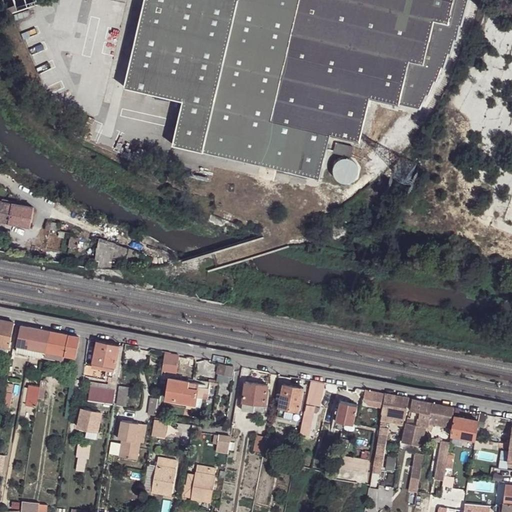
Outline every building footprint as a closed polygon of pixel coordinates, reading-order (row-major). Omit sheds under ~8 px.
[(2,0),(7,14),(39,4),(37,0),(2,0)] [(178,99),(169,142),(198,149),(233,0),(141,0),(121,85),(178,99)] [(233,0),(198,149),(317,178),(328,135),(356,139),(366,98),(414,107),(431,82),(433,82),(438,68),(440,68),(445,54),(446,54),(450,40),(451,40),(457,25),(459,25),(466,0),(233,0)] [(351,159),(346,157),(344,156),(339,157),(335,160),(332,164),(331,169),(333,174),(333,176),(337,179),(341,181),(346,182),(351,180),(354,176),(356,172),(356,167),(355,162),(351,159)] [(0,221),(9,223),(12,206),(0,203),(0,221)] [(12,206),(9,223),(31,227),(34,210),(12,206)] [(330,218),(325,243),(344,246),(348,221),(330,218)] [(68,227),(53,224),(51,231),(67,234),(68,227)] [(79,239),(71,238),(71,248),(78,249),(79,239)] [(101,239),(95,268),(112,268),(112,256),(139,266),(140,264),(150,266),(153,259),(101,239)] [(0,247),(8,249),(10,242),(0,240),(0,247)] [(0,346),(9,348),(10,348),(10,346),(14,323),(0,320),(0,346)] [(19,346),(47,352),(50,331),(22,326),(19,346)] [(69,335),(50,331),(47,352),(64,355),(65,355),(69,335)] [(65,355),(77,357),(81,338),(69,335),(65,355)] [(93,363),(116,368),(120,345),(98,341),(93,363)] [(46,357),(47,352),(19,346),(18,348),(18,351),(46,357)] [(46,357),(63,361),(64,355),(47,352),(46,357)] [(163,370),(170,372),(174,353),(166,352),(163,370)] [(218,373),(231,375),(233,365),(220,362),(218,373)] [(190,400),(196,402),(197,393),(198,390),(187,388),(188,382),(170,379),(166,399),(173,400),(190,403),(190,400)] [(306,402),(320,405),(325,383),(311,380),(310,385),(306,402)] [(199,384),(188,382),(187,388),(198,390),(199,388),(199,384)] [(245,382),(242,401),(243,402),(263,405),(267,386),(245,382)] [(24,404),(38,406),(40,391),(41,386),(28,384),(24,404)] [(112,405),(115,390),(90,385),(89,401),(112,405)] [(129,386),(120,385),(117,405),(125,406),(129,386)] [(285,408),(300,411),(303,391),(303,389),(283,385),(279,407),(285,408)] [(373,392),(366,391),(364,398),(366,398),(369,399),(368,404),(376,405),(376,401),(385,402),(386,395),(373,392)] [(382,415),(381,422),(380,424),(376,449),(375,455),(373,465),(381,467),(388,430),(384,429),(385,422),(396,424),(397,417),(398,412),(400,410),(407,412),(409,400),(386,395),(385,402),(383,411),(382,415)] [(154,416),(158,399),(150,398),(147,414),(154,416)] [(379,410),(383,411),(385,402),(376,401),(376,405),(379,410)] [(433,405),(412,401),(411,412),(420,414),(419,420),(409,418),(408,425),(416,426),(425,428),(430,429),(431,424),(432,416),(433,405)] [(243,402),(242,411),(262,414),(263,405),(243,402)] [(336,421),(353,425),(358,406),(340,402),(336,421)] [(439,418),(453,420),(455,409),(433,405),(432,416),(439,418)] [(284,417),(301,421),(303,412),(300,411),(285,408),(284,417)] [(87,429),(97,432),(101,413),(83,409),(79,427),(87,429)] [(300,433),(310,435),(314,412),(305,410),(300,433)] [(431,424),(437,426),(439,418),(432,416),(431,424)] [(153,419),(151,435),(165,438),(168,421),(153,419)] [(476,443),(479,423),(458,420),(455,419),(451,438),(476,443)] [(147,424),(120,420),(118,439),(121,440),(118,456),(137,460),(140,443),(143,443),(147,424)] [(334,429),(351,433),(353,425),(336,421),(334,429)] [(408,425),(404,444),(422,448),(425,428),(416,426),(408,425)] [(96,437),(97,432),(87,429),(86,435),(96,437)] [(227,454),(230,437),(218,434),(218,435),(216,444),(215,452),(227,454)] [(267,436),(257,434),(253,450),(263,452),(267,436)] [(450,442),(441,440),(434,479),(443,480),(450,442)] [(85,459),(88,458),(91,446),(79,444),(77,457),(85,459)] [(425,454),(417,453),(414,472),(422,474),(424,464),(425,454)] [(368,469),(370,457),(339,454),(338,466),(368,469)] [(152,492),(171,495),(175,469),(174,468),(174,465),(159,462),(158,465),(157,465),(153,478),(152,492)] [(342,467),(340,476),(366,480),(367,471),(342,467)] [(191,499),(210,502),(215,475),(213,475),(213,471),(198,469),(197,472),(196,472),(193,486),(191,499)] [(444,483),(442,492),(448,493),(450,478),(445,477),(444,483)] [(191,499),(193,486),(187,485),(185,498),(191,499)] [(21,502),(19,511),(36,511),(38,505),(21,502)]
